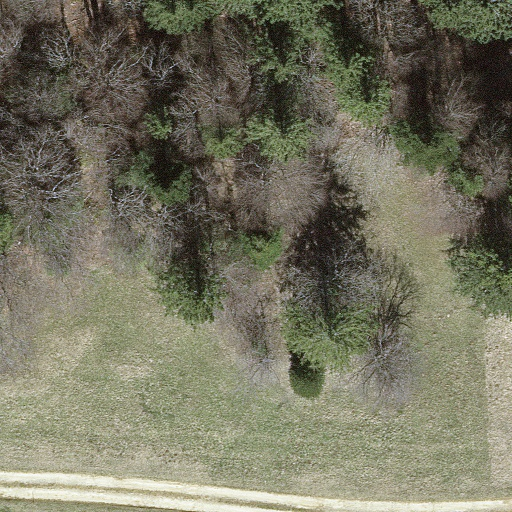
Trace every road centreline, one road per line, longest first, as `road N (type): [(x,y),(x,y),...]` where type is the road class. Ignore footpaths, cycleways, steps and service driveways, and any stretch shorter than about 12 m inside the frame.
road 1 (track): [(484,511),(470,372),(430,238)]
road 2 (track): [(0,496),(57,494),(208,511)]
